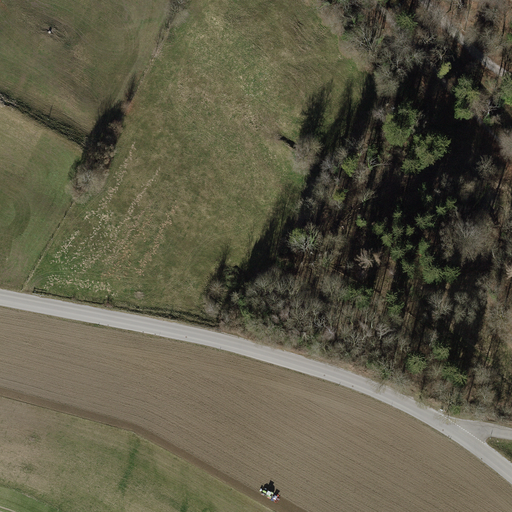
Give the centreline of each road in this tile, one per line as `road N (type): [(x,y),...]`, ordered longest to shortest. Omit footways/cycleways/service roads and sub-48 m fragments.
road 1 (unclassified): [(0,297),(325,371),(455,432)]
road 2 (track): [(511,379),(470,350),(393,265)]
